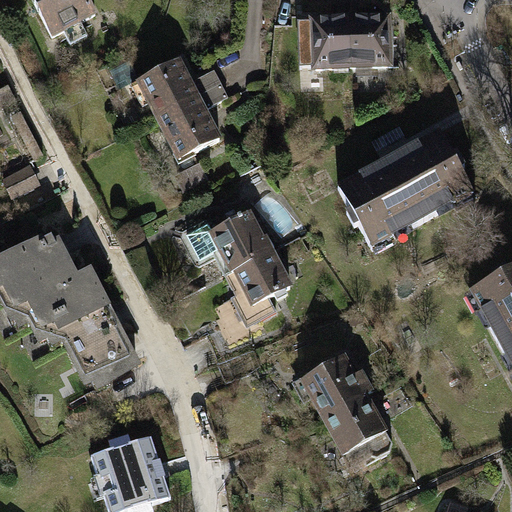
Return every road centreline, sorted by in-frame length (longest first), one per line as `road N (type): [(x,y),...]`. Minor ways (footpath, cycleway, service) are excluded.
road 1 (residential): [(208,511),(192,434),(151,322),(82,202)]
road 2 (residential): [(0,50),(82,202)]
road 3 (residential): [(441,0),(511,127)]
